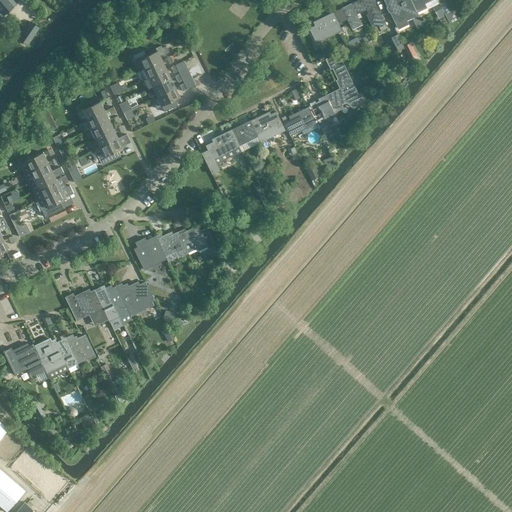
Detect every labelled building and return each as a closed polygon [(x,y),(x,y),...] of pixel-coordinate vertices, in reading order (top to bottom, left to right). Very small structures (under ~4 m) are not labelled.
[(0,0),(0,11),(3,15),(14,5),(9,0),(8,0),(7,0),(0,0)] [(361,0),(357,0),(351,3),(357,14),(366,9),(361,0)] [(373,0),(361,0),(366,9),(368,14),(366,15),(371,26),(377,24),(379,27),(385,24),(373,0)] [(411,0),(387,0),(392,10),(390,12),(394,21),(398,29),(408,24),(407,21),(419,15),(417,11),(412,2),(411,0)] [(411,0),(412,2),(417,11),(427,7),(425,4),(433,0),(411,0)] [(351,3),(342,8),(347,19),(352,28),(362,24),(357,14),(351,3)] [(440,3),(433,7),(439,19),(446,15),(440,3)] [(342,8),(333,12),(338,23),(347,19),(342,8)] [(314,24),(307,27),(315,43),(322,40),(341,30),(338,23),(333,12),(313,22),(314,24)] [(30,22),(23,32),(32,38),(38,28),(30,22)] [(397,34),(391,37),(398,51),(404,48),(403,46),(397,34)] [(350,47),(325,59),(330,69),(332,68),(337,79),(335,80),(339,88),(335,91),(328,95),(329,96),(327,97),(334,113),(344,109),(341,104),(345,102),(353,108),(366,102),(361,92),(357,94),(354,87),(358,85),(353,78),(350,79),(339,56),(352,50),(354,56),(364,52),(359,41),(349,46),(350,47)] [(410,42),(403,46),(404,48),(411,62),(418,58),(410,42)] [(143,50),(132,56),(136,62),(140,61),(144,69),(162,60),(161,57),(166,55),(165,54),(169,52),(166,46),(162,48),(161,45),(155,48),(156,51),(146,56),(143,50)] [(317,52),(320,59),(332,53),(329,47),(317,52)] [(162,60),(144,69),(148,78),(167,69),(162,60)] [(167,69),(148,78),(152,87),(171,78),(167,69)] [(386,74),(376,79),(382,91),(392,85),(386,74)] [(171,78),(152,87),(157,96),(175,87),(171,78)] [(157,97),(152,99),(157,108),(162,106),(165,112),(177,106),(174,100),(180,97),(175,87),(157,96),(157,97)] [(310,106),(308,107),(312,116),(313,118),(316,123),(318,122),(323,133),(331,129),(329,126),(339,122),(334,113),(327,97),(325,95),(318,98),(319,101),(316,103),(314,100),(309,103),(310,106)] [(127,100),(119,104),(123,113),(131,109),(127,100)] [(100,101),(82,110),(86,120),(96,115),(105,111),(100,101)] [(96,115),(86,120),(91,129),(96,126),(109,120),(108,117),(112,115),(112,114),(116,112),(113,106),(109,109),(105,111),(96,115)] [(290,119),(283,122),(290,136),(302,130),(304,134),(318,127),(316,123),(313,118),(312,116),(308,107),(289,116),(290,119)] [(269,111),(250,121),(257,135),(258,137),(261,142),(285,130),(283,126),(276,111),(270,114),(269,111)] [(50,114),(42,118),(49,131),(56,127),(50,114)] [(96,126),(91,129),(95,138),(114,129),(109,120),(96,126)] [(250,121),(231,130),(239,146),(258,137),(257,135),(250,121)] [(114,129),(95,138),(96,139),(100,147),(118,138),(114,129)] [(208,151),(202,154),(211,174),(219,170),(216,164),(242,151),(239,146),(231,130),(212,139),(213,142),(206,146),(208,151)] [(44,134),(41,136),(45,143),(44,143),(47,149),(47,150),(50,156),(54,154),(51,147),(44,134)] [(104,156),(99,158),(102,165),(120,156),(117,150),(123,148),(121,144),(126,142),(126,141),(129,140),(129,139),(126,134),(118,138),(100,147),(104,156)] [(58,135),(53,137),(57,146),(62,143),(58,135)] [(62,143),(57,146),(62,155),(68,152),(64,143),(62,143)] [(24,161),(19,164),(24,173),(47,162),(43,152),(24,161)] [(68,152),(62,155),(66,164),(73,161),(68,152)] [(326,158),(330,167),(337,164),(333,155),(326,158)] [(73,161),(66,164),(75,183),(83,179),(74,161),(73,161)] [(47,162),(24,173),(28,182),(52,171),(47,162)] [(315,164),(305,168),(311,181),(321,176),(315,164)] [(52,171),(28,182),(33,191),(56,180),(55,177),(59,175),(58,175),(55,169),(52,171)] [(56,180),(33,191),(37,201),(65,187),(64,184),(67,182),(65,176),(56,180)] [(65,187),(37,201),(42,211),(43,210),(46,216),(63,208),(60,202),(66,199),(64,196),(68,193),(72,191),(69,185),(66,187),(65,187)] [(11,203),(5,206),(8,212),(14,209),(11,203)] [(13,213),(9,215),(20,237),(30,232),(26,224),(22,226),(18,219),(17,220),(13,213)] [(199,228),(189,232),(196,248),(198,250),(207,246),(209,249),(215,246),(206,227),(200,230),(199,228)] [(188,230),(179,234),(187,252),(196,248),(189,232),(188,230)] [(177,232),(168,236),(175,252),(176,254),(178,259),(179,259),(188,254),(187,252),(179,234),(177,232)] [(166,233),(157,238),(166,256),(175,252),(168,236),(166,233)] [(252,233),(247,240),(254,246),(260,239),(252,233)] [(145,237),(135,242),(139,250),(135,252),(144,269),(166,258),(166,256),(157,238),(156,235),(146,240),(145,237)] [(4,240),(0,241),(0,253),(9,249),(4,240)] [(229,253),(221,257),(228,272),(230,271),(231,273),(238,270),(229,253)] [(122,282),(116,285),(132,318),(151,308),(138,282),(129,287),(128,284),(124,286),(122,282)] [(102,289),(96,292),(103,307),(115,331),(124,326),(106,288),(105,287),(104,285),(100,286),(102,289)] [(112,285),(106,288),(124,325),(133,321),(132,318),(116,285),(113,287),(112,285)] [(73,293),(65,297),(75,318),(82,314),(92,309),(93,312),(103,308),(103,307),(96,292),(94,289),(85,294),(84,291),(74,296),(73,293)] [(165,310),(163,317),(167,326),(172,324),(176,313),(165,310)] [(168,328),(162,331),(168,343),(174,340),(168,328)] [(56,342),(65,360),(64,360),(68,368),(78,363),(66,340),(67,340),(65,337),(64,333),(60,335),(61,339),(56,342)] [(67,340),(66,340),(78,363),(86,359),(87,360),(95,356),(93,351),(85,335),(78,338),(76,335),(67,340)] [(34,346),(43,364),(50,379),(69,370),(68,368),(64,360),(65,360),(56,342),(55,339),(45,344),(44,341),(34,346)] [(11,347),(3,351),(14,375),(22,371),(27,369),(29,372),(30,374),(33,375),(35,375),(36,374),(45,370),(49,379),(50,379),(43,364),(34,346),(33,343),(29,345),(27,343),(22,345),(12,350),(11,347)] [(108,363),(100,367),(115,396),(118,403),(119,406),(124,402),(124,401),(125,401),(122,393),(123,392),(108,363)] [(0,506),(6,511),(7,511),(25,491),(0,469),(0,506)] [(15,511),(35,511),(24,502),(15,511)]
